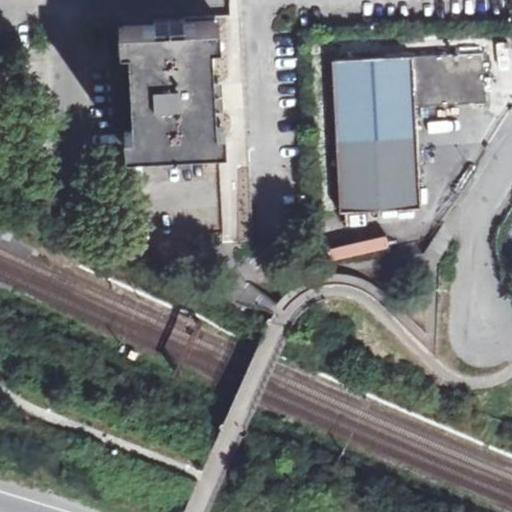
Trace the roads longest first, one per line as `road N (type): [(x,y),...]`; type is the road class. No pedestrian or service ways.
road 1 (residential): [(64,6),(83,178),(113,199),(195,196)]
road 2 (residential): [(259,0),(272,227)]
road 3 (residential): [(511,167),(483,212),(474,300),(483,329),(511,337)]
road 4 (residential): [(64,6),(188,0)]
